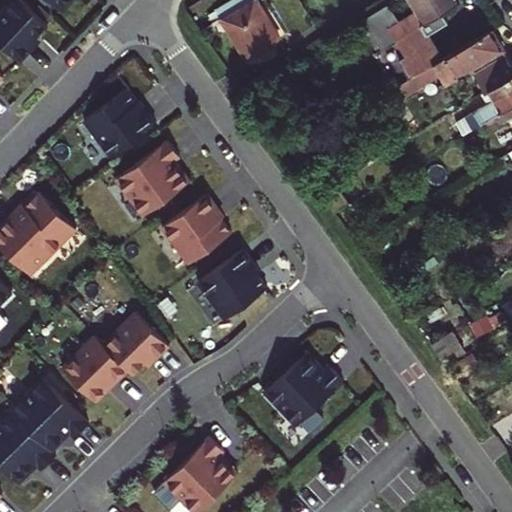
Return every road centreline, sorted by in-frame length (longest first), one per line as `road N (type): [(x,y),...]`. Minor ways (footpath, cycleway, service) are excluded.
road 1 (residential): [(61,511),(176,400),(245,353),(335,267)]
road 2 (residential): [(141,13),(335,267)]
road 3 (residential): [(335,267),(511,510)]
road 4 (residential): [(0,156),(141,13)]
